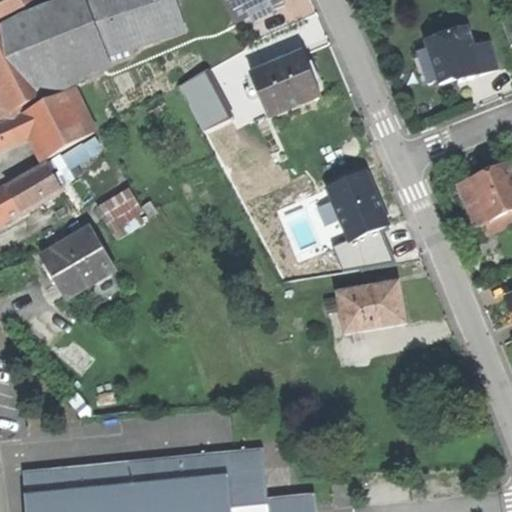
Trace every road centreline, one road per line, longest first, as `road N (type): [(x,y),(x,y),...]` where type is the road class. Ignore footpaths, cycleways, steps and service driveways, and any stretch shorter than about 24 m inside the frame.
road 1 (residential): [(511,435),(402,161)]
road 2 (residential): [(402,161),(328,0)]
